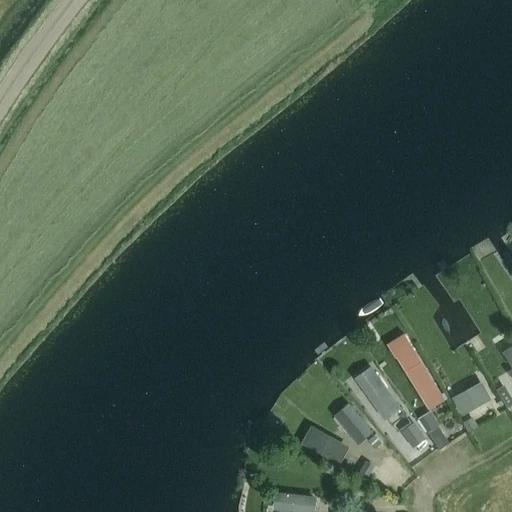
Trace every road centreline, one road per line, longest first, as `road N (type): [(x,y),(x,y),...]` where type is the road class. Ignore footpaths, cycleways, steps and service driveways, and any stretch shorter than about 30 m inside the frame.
road 1 (unclassified): [(0,105),(77,0)]
road 2 (track): [(427,511),(418,496),(511,440)]
